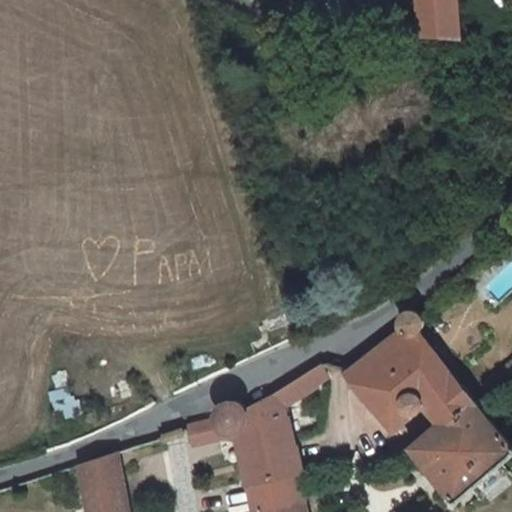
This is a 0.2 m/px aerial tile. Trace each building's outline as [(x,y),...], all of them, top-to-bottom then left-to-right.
[(469,0),(429,0),(432,38),(481,43),(480,26),(471,26),(469,0)] [(490,398),(443,339),(450,332),(453,325),(454,317),(450,311),(449,305),(447,303),(421,312),(417,316),(414,321),(409,332),(372,358),(414,414),(447,400),(457,414),(460,418),(490,398)] [(240,400),(230,415),(240,429),(260,430),(264,444),(283,511),(328,511),(302,408),(353,374),(347,356),(338,355),(329,359),(310,371),(288,382),(272,392),(265,396),(256,398),(240,400)] [(466,479),(511,447),(511,425),(490,398),(460,418),(457,414),(429,432),(432,435),(466,479)] [(230,415),(211,424),(220,455),(264,444),(260,430),(240,429),(230,415)] [(114,457),(90,465),(101,511),(148,511),(133,451),(114,457)]
